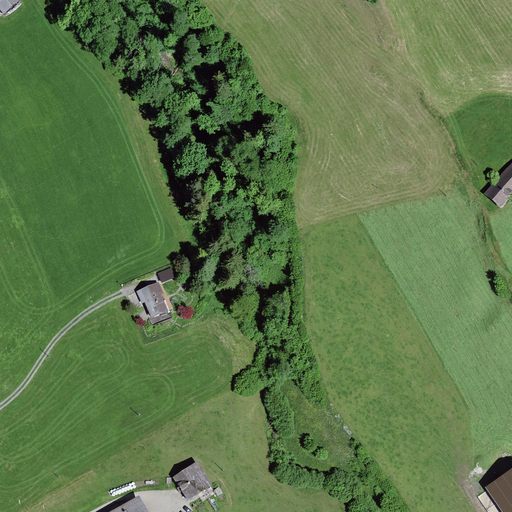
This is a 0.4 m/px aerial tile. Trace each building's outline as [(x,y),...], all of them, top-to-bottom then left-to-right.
[(15,0),(0,0),(0,17),(1,19),(19,5),(15,0)] [(511,168),(484,199),(500,213),(511,199),(511,168)] [(159,286),(140,290),(147,318),(166,313),(159,286)] [(196,463),(172,479),(187,503),(211,487),(196,463)] [(145,511),(138,497),(112,511),(145,511)]
